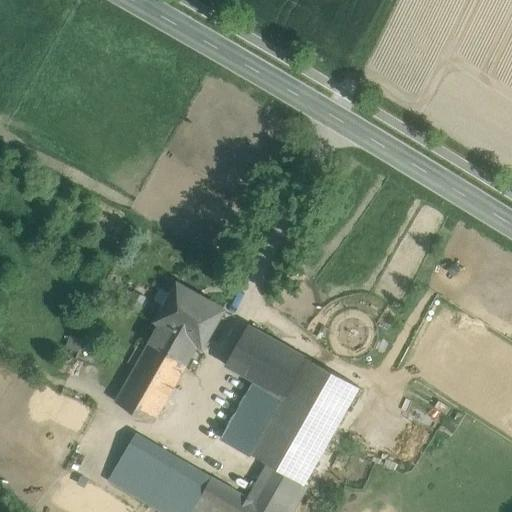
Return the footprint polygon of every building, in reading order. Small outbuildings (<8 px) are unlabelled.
[(161,323),(199,344),(202,346),(223,310),(178,284),(157,321),(161,323)] [(124,289),(121,301),(141,306),(144,293),(124,289)] [(199,344),(161,323),(149,343),(187,365),(199,344)] [(289,511),(359,388),(249,325),(226,365),(256,382),(282,397),(250,454),(269,465),(252,494),(251,501),(245,511),(222,511),(200,499),(194,510),(192,511),(289,511)] [(83,340),(72,335),(67,348),(78,352),(83,340)] [(187,365),(149,343),(116,402),(153,423),(187,365)] [(256,382),(224,439),(250,454),(282,397),(256,382)] [(20,441),(69,458),(89,403),(40,385),(20,441)] [(212,478),(137,435),(119,467),(159,491),(194,510),(200,499),(212,478)] [(110,483),(150,506),(159,491),(119,467),(110,483)] [(251,501),(212,478),(200,499),(222,511),(245,511),(251,501)] [(192,511),(194,510),(159,491),(150,506),(160,511),(192,511)]
